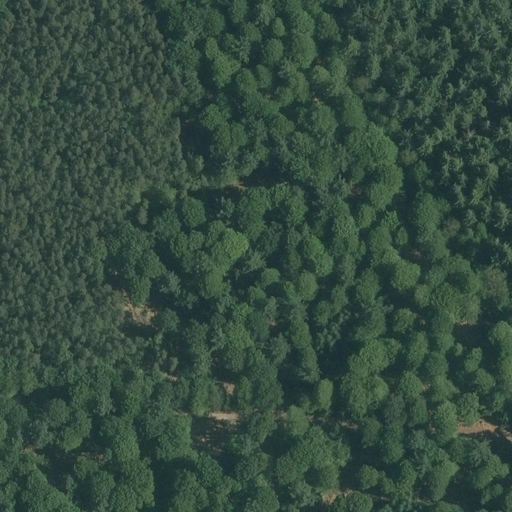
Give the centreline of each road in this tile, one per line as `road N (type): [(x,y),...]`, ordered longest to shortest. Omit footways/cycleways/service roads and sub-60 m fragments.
road 1 (track): [(283,0),(511,344)]
road 2 (track): [(0,390),(267,416)]
road 3 (track): [(267,416),(511,435)]
road 4 (track): [(91,511),(141,480),(245,441),(267,416)]
